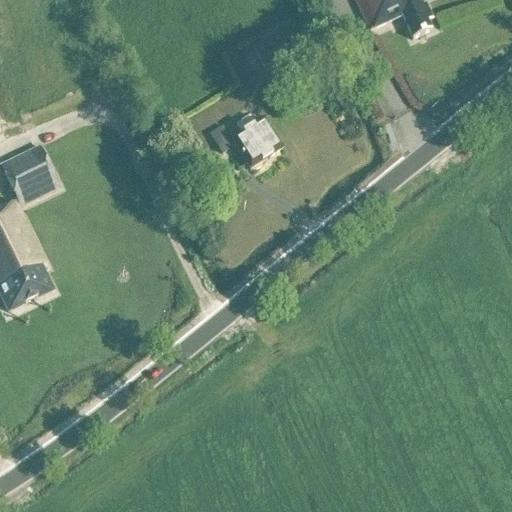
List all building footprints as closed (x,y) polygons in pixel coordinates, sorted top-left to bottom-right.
[(353,0),(369,35),(401,21),(411,44),(431,36),(427,26),(432,24),(421,0),(353,0)] [(270,84),(298,69),(281,37),(253,53),(270,84)] [(255,129),(249,120),(235,129),(241,138),(230,146),(221,133),(209,140),(221,158),(233,151),(249,175),(252,173),(255,174),(260,171),(261,167),(282,154),(263,124),(255,129)] [(0,171),(0,172),(19,212),(59,192),(39,152),(0,171)] [(45,269),(17,213),(14,207),(0,213),(0,300),(8,317),(51,296),(40,272),(45,269)]
